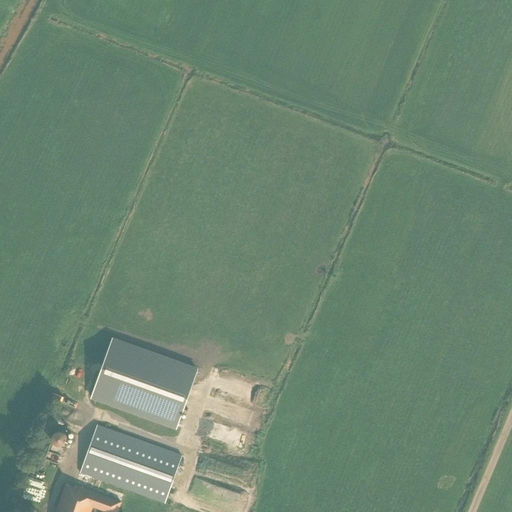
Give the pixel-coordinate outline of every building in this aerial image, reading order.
[(144,316),(149,311),(142,304),(137,309),(144,316)] [(198,368),(112,338),(91,399),(176,429),(198,368)] [(273,364),(220,345),(214,360),(268,379),(273,364)] [(247,400),(251,384),(241,382),(238,398),(247,400)] [(247,421),(247,409),(236,409),(237,421),(247,421)] [(47,428),(60,426),(58,417),(45,420),(47,428)] [(80,473),(85,474),(165,503),(182,456),(97,426),(80,473)] [(61,454),(62,448),(50,445),(49,450),(61,454)] [(59,462),(61,456),(47,452),(45,458),(59,462)] [(105,496),(81,488),(75,486),(75,487),(66,484),(55,511),(90,511),(92,507),(105,511),(117,511),(121,502),(105,496)]
